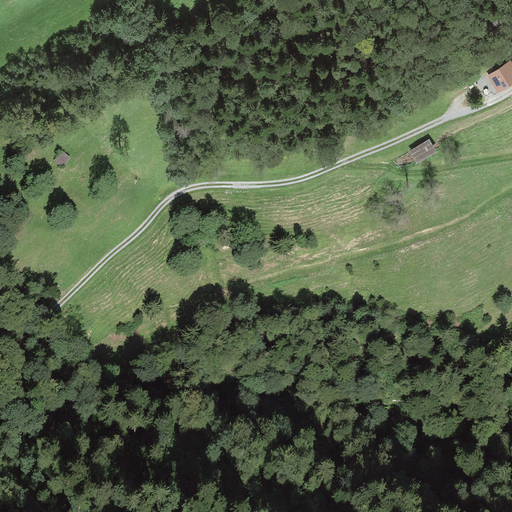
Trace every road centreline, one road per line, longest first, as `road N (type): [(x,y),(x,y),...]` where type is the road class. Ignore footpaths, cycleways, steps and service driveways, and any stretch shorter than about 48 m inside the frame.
road 1 (track): [(511,89),(312,174),(190,187),(168,197),(25,339),(0,425)]
road 2 (track): [(160,343),(204,321),(224,293),(427,234),(511,190)]
road 3 (track): [(336,164),(410,171),(511,154)]
